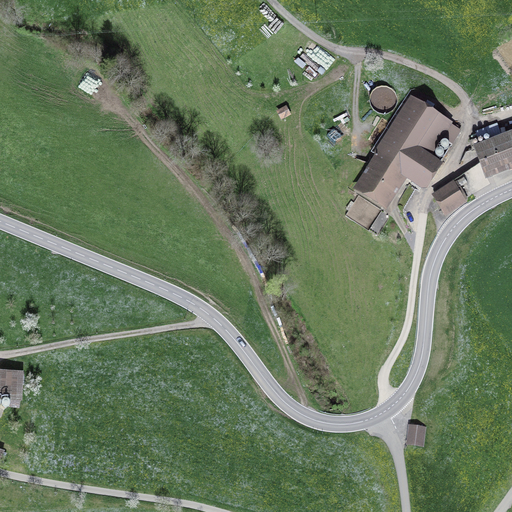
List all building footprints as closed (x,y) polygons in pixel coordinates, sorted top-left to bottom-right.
[(412,102),(356,194),(388,213),(408,181),(429,194),(446,166),(433,159),(453,127),(412,102)] [(287,110),(277,116),(282,125),(292,119),(287,110)] [(327,135),(336,146),(351,133),(342,122),(327,135)] [(511,136),(474,152),(485,182),(511,171),(511,136)] [(457,185),(434,200),(447,220),(470,205),(457,185)] [(23,377),(0,376),(0,399),(8,400),(9,403),(24,403),(23,377)] [(430,429),(410,428),(409,447),(429,448),(430,429)]
